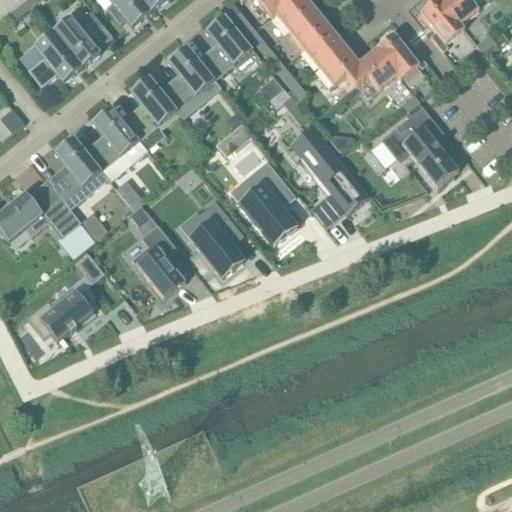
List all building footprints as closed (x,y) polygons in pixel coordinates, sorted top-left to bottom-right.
[(32,0),(28,4),(33,10),(45,0),(32,0)] [(132,31),(151,17),(137,0),(106,0),(113,7),(107,12),(120,29),(126,24),(132,31)] [(137,0),(151,17),(169,2),(167,0),(137,0)] [(260,0),(257,3),(272,22),(298,0),(260,0)] [(290,36),(317,14),(305,0),(298,0),(272,22),(276,19),(290,36)] [(470,0),(442,0),(439,3),(464,34),(465,33),(462,29),(479,15),(469,2),(470,0)] [(446,49),(464,34),(439,3),(421,18),(436,36),(430,41),(443,56),(448,52),(446,49)] [(14,25),(33,10),(28,4),(9,19),(14,25)] [(255,35),(234,8),(228,13),(249,40),(255,35)] [(290,36),(304,54),(331,32),(317,14),(290,36)] [(253,54),(225,20),(206,36),(222,55),(203,70),(215,85),(253,54)] [(71,21),(53,36),(82,72),(101,57),(95,49),(101,44),(87,28),(81,33),(71,21)] [(318,72),(346,50),(331,32),(304,54),(318,72)] [(500,33),(491,41),(499,51),(508,43),(500,33)] [(249,40),(263,58),(270,53),(255,35),(249,40)] [(53,36),(34,50),(44,62),(28,75),(42,92),(58,79),(64,87),(82,72),(53,36)] [(410,57),(395,38),(376,53),(401,85),(419,70),(422,73),(427,68),(415,53),(410,57)] [(477,50),(486,61),(497,51),(488,40),(477,50)] [(346,79),(359,68),(359,67),(346,50),(318,72),(333,90),(346,80),(346,79)] [(188,51),(168,66),(184,86),(166,100),(178,115),(184,123),(222,93),(215,85),(203,70),(188,51)] [(284,70),(270,53),(263,58),(278,75),(284,70)] [(401,85),(376,53),(359,67),(359,68),(346,79),(346,80),(347,80),(356,92),(369,82),(379,95),(397,81),(401,85)] [(278,75),(292,93),(298,88),(284,70),(278,75)] [(146,116),(128,131),(140,146),(178,115),(166,100),(150,81),(131,96),(146,116)] [(292,93),(287,97),(291,102),(297,108),(308,100),(298,88),(292,93)] [(284,93),(270,105),(277,114),(280,111),(284,108),(291,102),(287,97),(284,94),(284,93)] [(411,120),(423,111),(414,100),(402,109),(403,110),(411,120)] [(291,102),(284,108),(300,129),(308,123),(297,108),(291,102)] [(128,131),(112,111),(93,127),(109,146),(90,161),(103,176),(140,146),(128,131)] [(423,111),(411,120),(382,143),(400,165),(409,158),(437,193),(443,188),(444,190),(455,182),(453,180),(459,176),(433,143),(442,137),(443,138),(444,137),(423,111)] [(242,128),(229,139),(239,151),(251,140),(242,128)] [(313,131),(290,149),(291,150),(292,149),(301,161),(298,164),(299,165),(307,159),(325,182),(321,186),(333,201),(315,216),(312,213),(311,214),(327,234),(328,233),(325,229),(343,214),(347,219),(370,201),(369,200),(368,200),(313,132),(314,132),(313,131)] [(75,141),(55,157),(71,177),(51,193),(61,204),(62,203),(71,214),(109,184),(102,176),(103,176),(90,161),(75,141)] [(267,166),(245,184),(254,195),(239,207),(273,250),(297,231),(277,207),(291,196),(267,166)] [(127,186),(117,194),(134,215),(141,209),(144,207),(127,186)] [(62,203),(61,204),(43,219),(25,197),(0,217),(0,235),(9,247),(26,233),(32,241),(48,228),(61,244),(75,232),(81,227),(71,214),(62,203)] [(206,231),(191,243),(223,283),(244,265),(229,246),(240,236),(215,206),(198,220),(206,231)] [(134,215),(128,219),(134,227),(147,216),(141,209),(134,215)] [(75,232),(90,251),(96,245),(81,227),(75,232)] [(164,304),(186,287),(166,263),(177,254),(158,230),(142,243),(148,251),(132,265),(164,304)] [(88,258),(77,267),(93,287),(104,279),(88,258)] [(48,308),(28,324),(44,343),(51,338),(58,347),(60,345),(63,342),(71,336),(72,337),(77,333),(76,332),(94,318),(76,296),(53,315),(48,308)] [(63,342),(60,345),(65,352),(69,349),(63,342)]
